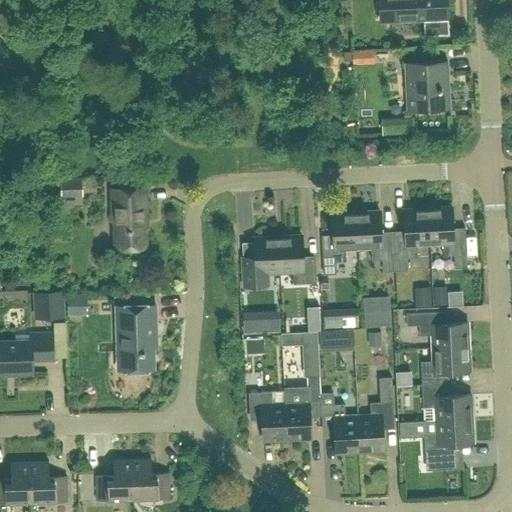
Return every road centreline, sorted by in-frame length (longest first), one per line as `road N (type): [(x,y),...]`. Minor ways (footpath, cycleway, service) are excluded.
road 1 (residential): [(182,425),(194,299),(190,216),(200,196),(219,184),(492,168)]
road 2 (residential): [(508,507),(492,168)]
road 3 (residential): [(182,425),(0,427)]
road 4 (residential): [(329,511),(296,501),(182,425)]
road 5 (residential): [(492,168),(486,0)]
